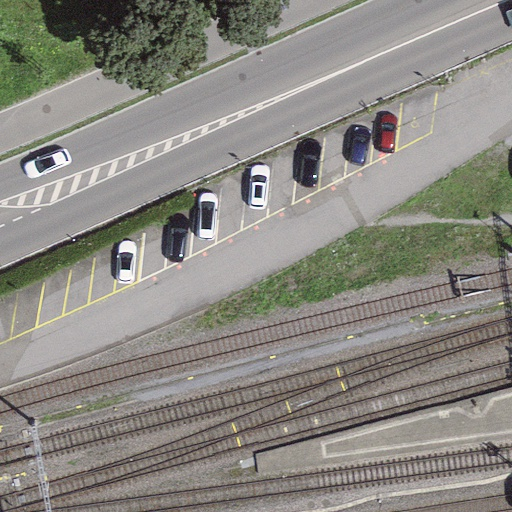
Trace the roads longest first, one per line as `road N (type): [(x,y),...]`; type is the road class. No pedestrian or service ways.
road 1 (primary): [(0,246),(511,18)]
road 2 (primary): [(426,0),(0,184)]
